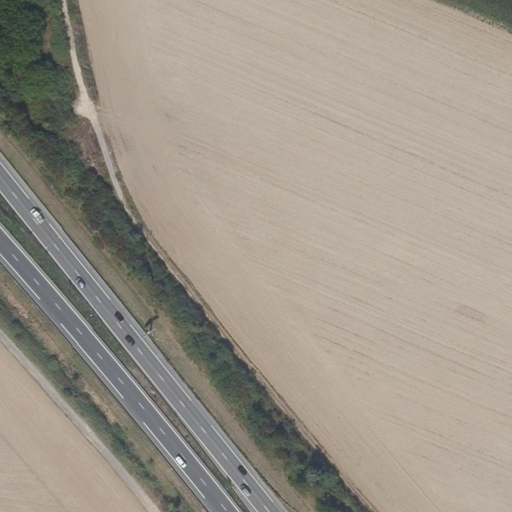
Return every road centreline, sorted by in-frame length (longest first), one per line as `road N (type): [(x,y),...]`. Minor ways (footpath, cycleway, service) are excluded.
road 1 (track): [(63,0),(126,212),(373,511)]
road 2 (trunk): [(270,511),(0,177)]
road 3 (trunk): [(0,240),(227,511)]
